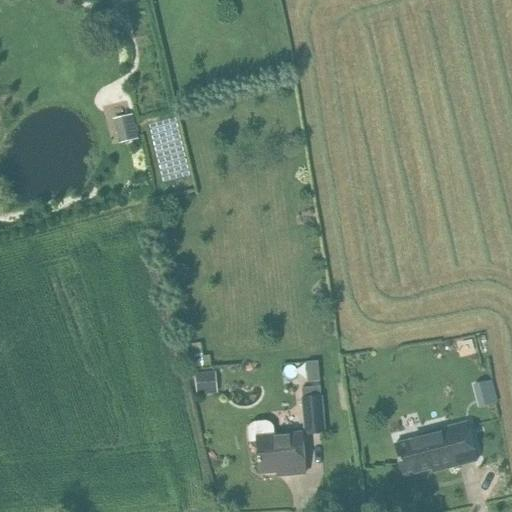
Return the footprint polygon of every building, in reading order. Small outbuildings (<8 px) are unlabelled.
[(0,42),(0,87),(12,84),(0,42)] [(116,125),(119,143),(135,141),(132,123),(116,125)] [(443,349),(449,379),(491,370),(485,340),(443,349)] [(215,372),(194,374),(196,395),(217,393),(215,372)] [(320,388),(302,389),(302,398),(306,435),(324,433),(321,398),(320,388)] [(253,423),(247,429),(249,443),(257,442),(258,458),(257,458),(258,463),(259,463),(260,474),(264,473),(287,471),(287,475),(305,474),(303,454),(302,434),(274,436),(274,427),(270,423),(265,422),(253,423)] [(394,445),(397,457),(402,477),(431,469),(432,472),(477,461),(468,423),(423,435),(424,438),(394,445)]
